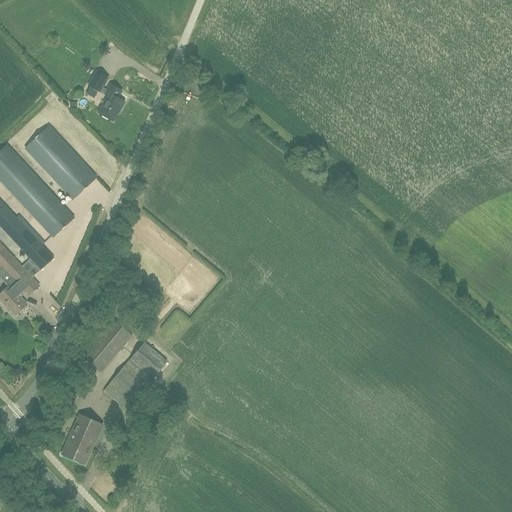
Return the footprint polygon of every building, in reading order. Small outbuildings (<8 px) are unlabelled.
[(121,110),(125,103),(118,99),(121,92),(111,85),(107,91),(103,89),(108,79),(96,73),(89,86),(100,92),(101,92),(105,94),(105,95),(108,96),(99,114),(113,122),(120,109),(121,110)] [(138,114),(143,108),(135,101),(130,108),(138,114)] [(50,128),(27,150),(73,202),(96,181),(50,128)] [(75,219),(8,147),(0,154),(0,179),(54,238),(75,219)] [(0,265),(18,285),(11,290),(8,287),(0,295),(0,300),(3,303),(4,302),(16,316),(27,305),(19,296),(24,291),(29,296),(39,287),(32,279),(53,259),(0,200),(0,226),(30,260),(22,268),(0,244),(0,265)] [(139,332),(150,319),(140,311),(129,324),(139,332)] [(103,372),(132,336),(114,319),(83,356),(103,372)] [(98,325),(87,337),(93,342),(103,330),(98,325)] [(153,380),(172,356),(149,337),(130,360),(153,380)] [(124,408),(144,385),(123,368),(104,392),(124,408)] [(80,414),(71,434),(62,454),(85,464),(103,424),(80,414)] [(124,452),(128,446),(120,441),(116,447),(124,452)]
